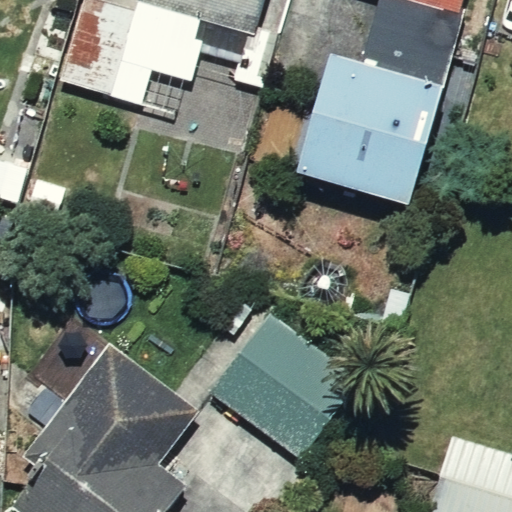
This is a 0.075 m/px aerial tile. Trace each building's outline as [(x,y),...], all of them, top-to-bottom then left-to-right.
[(251,54),(265,0),(132,0),(132,3),(121,0),(91,0),(68,88),(152,110),(163,69),(205,80),(214,44),(251,54)] [(367,0),(353,61),(314,52),(286,170),(410,200),(458,0),(367,0)] [(0,203),(12,207),(25,154),(0,147),(0,203)] [(356,364),(254,300),(187,408),(288,471),(356,364)] [(180,408),(99,348),(0,482),(0,505),(9,511),(161,511),(180,487),(142,459),(180,408)] [(511,511),(511,454),(509,454),(437,432),(412,511),(511,511)]
